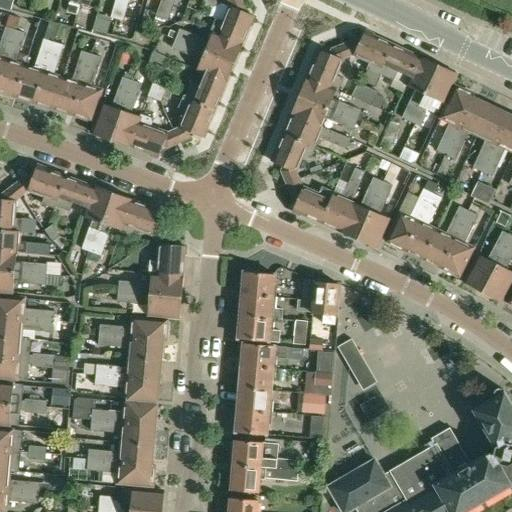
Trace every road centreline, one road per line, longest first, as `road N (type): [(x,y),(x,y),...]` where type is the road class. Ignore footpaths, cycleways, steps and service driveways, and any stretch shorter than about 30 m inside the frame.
road 1 (residential): [(511,353),(421,298),(218,209)]
road 2 (residential): [(183,511),(198,468),(192,387),(218,209)]
road 3 (residential): [(201,204),(283,0)]
road 4 (residential): [(201,204),(0,131)]
road 5 (residential): [(511,71),(356,0)]
